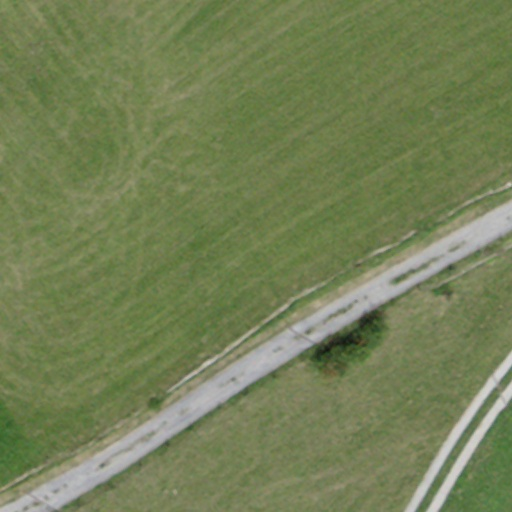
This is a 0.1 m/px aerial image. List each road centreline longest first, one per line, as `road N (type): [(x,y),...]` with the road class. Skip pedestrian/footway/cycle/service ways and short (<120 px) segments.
road 1 (track): [(511,214),(342,311),(38,511)]
road 2 (track): [(511,367),(424,511)]
